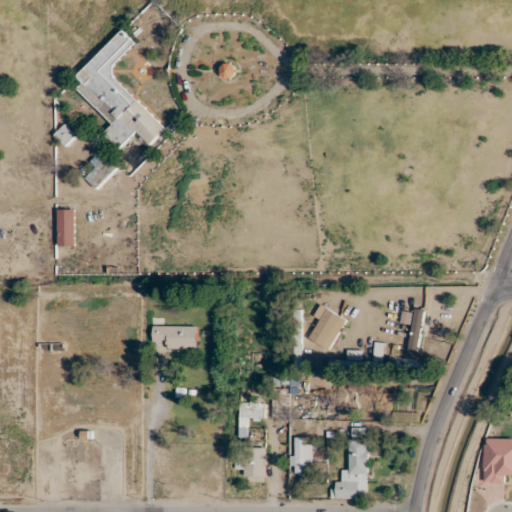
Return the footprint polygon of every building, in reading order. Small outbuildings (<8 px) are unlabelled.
[(77,75),(84,82),(78,89),(113,125),(104,134),(119,149),(137,131),(151,145),(166,129),(108,70),(136,42),(124,29),(77,75)] [(226,81),(239,73),(231,61),(218,69),(226,81)] [(54,136),(66,146),(76,135),(65,124),(54,136)] [(96,169),(86,178),(97,189),(118,168),(102,151),(90,163),(96,169)] [(75,209),(58,209),(58,246),(75,246),(75,209)] [(310,339),(329,350),(347,320),(321,304),(313,318),(320,322),(310,339)] [(409,350),(419,352),(425,309),(414,308),(409,350)] [(166,350),(197,350),(197,327),(154,327),(154,341),(166,341),(166,350)] [(289,388),(272,388),(272,416),(289,416),(289,388)] [(247,420),(265,420),(265,402),(240,402),(240,428),(247,428),(247,420)] [(369,499),(370,438),(365,438),(365,429),(355,428),(355,438),(350,438),(350,470),(340,470),(340,488),(332,488),(332,498),(369,499)] [(291,474),(305,474),(305,465),(312,465),(312,438),(291,438),(291,474)] [(511,438),(485,438),(484,483),(505,484),(505,474),(511,474),(511,438)] [(266,447),(245,447),(245,456),(237,456),(237,467),(245,467),(245,476),(266,476),(266,447)] [(94,482),(94,468),(75,468),(75,482),(94,482)]
